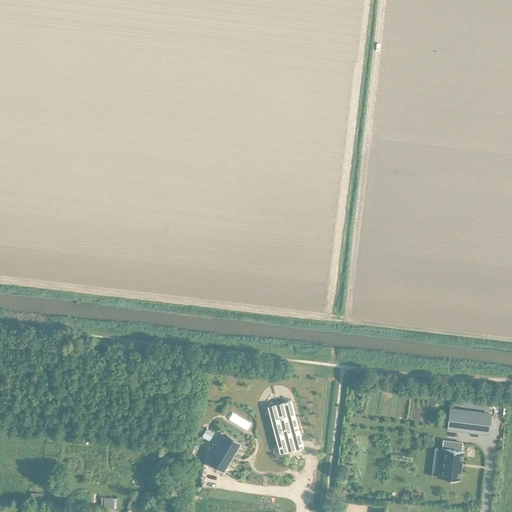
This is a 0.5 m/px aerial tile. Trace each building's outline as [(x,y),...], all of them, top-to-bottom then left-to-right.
[(292,405),(269,411),(281,458),(305,451),(292,405)] [(452,412),(449,433),(489,438),(492,417),(452,412)] [(208,433),(203,442),(212,447),(217,438),(208,433)] [(227,439),(211,467),(224,475),(241,447),(227,439)] [(446,454),(443,482),(461,485),(462,472),(463,468),(464,455),(463,455),(464,446),(444,444),(443,454),(446,454)]
